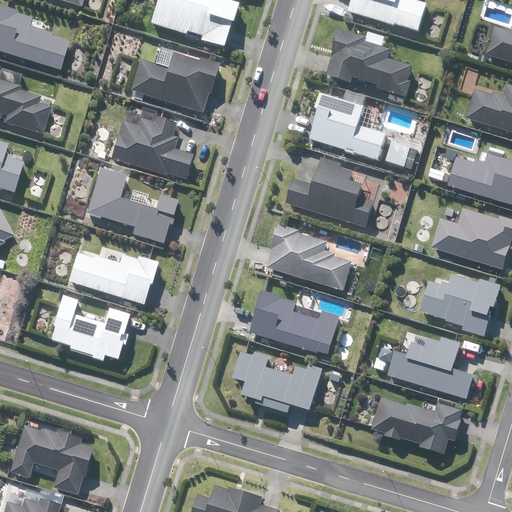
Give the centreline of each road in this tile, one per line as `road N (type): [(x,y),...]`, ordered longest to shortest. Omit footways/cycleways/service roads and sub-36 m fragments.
road 1 (residential): [(295,0),(166,426)]
road 2 (residential): [(166,426),(456,511)]
road 3 (residential): [(0,374),(166,426)]
